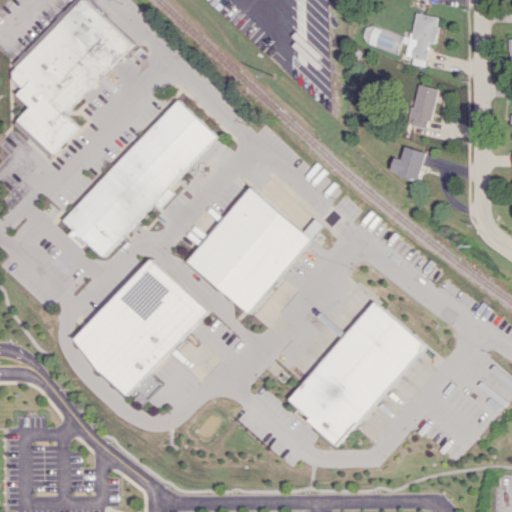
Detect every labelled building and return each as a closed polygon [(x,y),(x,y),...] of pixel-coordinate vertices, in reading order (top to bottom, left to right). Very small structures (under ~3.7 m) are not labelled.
[(17,124),(53,158),(82,126),(68,113),(133,43),(86,0),(73,0),(15,63),(21,68),(13,76),(26,87),(20,94),(33,106),(17,124)] [(441,17),(418,12),(413,37),(405,35),(404,42),(409,43),(406,55),(414,57),(413,63),(427,66),(431,42),(436,43),(441,17)] [(398,54),(405,35),(370,22),(363,41),(398,54)] [(430,128),(439,87),(419,84),(411,125),(430,128)] [(108,253),(69,217),(179,100),(218,136),(108,253)] [(391,173),(420,179),(426,151),(405,146),(403,158),(395,156),(391,173)] [(252,313),(312,236),(249,186),(188,263),(252,313)] [(78,339),(152,258),(209,311),(130,395),(103,371),(78,339)] [(342,445),(420,353),(426,358),(423,361),(431,368),(440,356),(372,299),(288,400),(342,445)]
